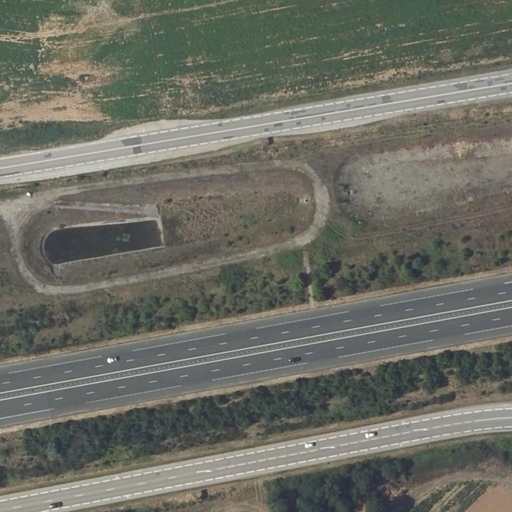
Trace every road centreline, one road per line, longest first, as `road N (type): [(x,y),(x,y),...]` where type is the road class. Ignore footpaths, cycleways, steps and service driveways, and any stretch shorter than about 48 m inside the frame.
road 1 (motorway): [(511,290),(0,384)]
road 2 (primary): [(511,418),(0,510)]
road 3 (motorway): [(0,409),(511,317)]
road 4 (primary): [(0,168),(511,83)]
